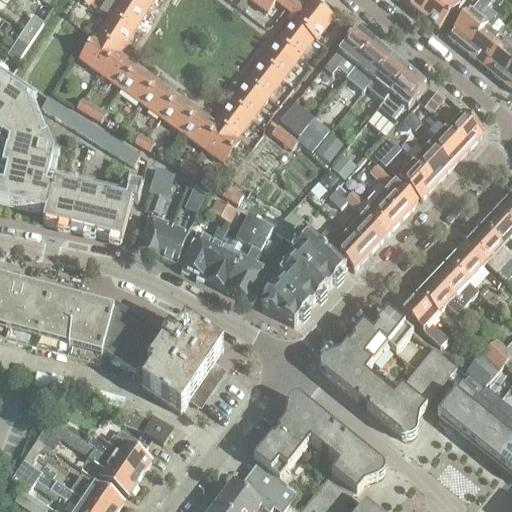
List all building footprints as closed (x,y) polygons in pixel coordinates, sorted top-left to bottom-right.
[(94,2),(91,0),(79,0),(78,2),(89,9),(94,2)] [(111,20),(135,35),(148,15),(124,0),(111,20)] [(124,0),(148,15),(157,0),(124,0)] [(279,9),(286,0),(285,0),(248,0),(248,1),(268,17),(276,6),(279,9)] [(286,0),(279,9),(285,13),(292,5),(286,0)] [(403,0),(401,2),(420,17),(433,0),(403,0)] [(433,0),(420,17),(439,32),(459,7),(450,0),(433,0)] [(450,41),(465,54),(485,31),(489,26),(495,18),(487,11),(494,2),(495,0),(475,0),(472,5),(475,8),(450,41)] [(291,26),(312,44),(314,46),(332,24),(307,5),(301,12),(300,11),(293,19),(289,24),(291,26)] [(33,19),(25,32),(35,39),(44,27),(33,19)] [(135,35),(111,20),(98,41),(122,55),(122,56),(135,35)] [(312,44),(291,26),(275,46),(298,63),(312,44)] [(349,80),(357,70),(358,71),(378,46),(360,31),(325,73),(333,80),(339,72),(349,80)] [(485,31),(465,54),(485,71),(505,46),(485,31)] [(17,43),(28,51),(35,39),(25,32),(17,43)] [(485,71),(502,85),(511,72),(511,36),(505,46),(485,71)] [(105,78),(122,55),(98,41),(97,40),(82,61),(105,78)] [(261,65),(283,82),(298,63),(275,46),(261,65)] [(358,71),(366,77),(349,98),(357,104),(367,92),(374,84),(375,85),(395,60),(378,46),(358,71)] [(122,55),(105,78),(124,92),(140,68),(122,56),(122,55)] [(412,73),(395,60),(375,85),(391,98),(412,73)] [(246,84),(268,101),(283,82),(261,65),(246,84)] [(143,106),(159,82),(140,68),(124,92),(143,106)] [(511,72),(502,85),(511,92),(511,72)] [(409,113),(429,88),(412,73),(391,98),(380,112),(394,123),(405,110),(409,113)] [(161,119),(178,96),(159,82),(143,106),(161,119)] [(0,175),(0,206),(44,217),(51,190),(45,188),(53,155),(47,140),(41,142),(26,104),(27,103),(0,83),(0,141),(7,146),(0,175)] [(231,102),(253,120),(268,101),(246,84),(231,102)] [(440,110),(447,102),(437,93),(430,102),(440,110)] [(180,133),(197,109),(178,96),(161,119),(180,133)] [(76,112),(84,117),(90,106),(82,101),(76,112)] [(46,102),(40,112),(46,116),(52,106),(46,102)] [(253,120),(231,102),(215,123),(216,123),(239,139),(253,120)] [(52,106),(46,116),(51,119),(57,109),(52,106)] [(92,122),(99,111),(90,106),(84,117),(92,122)] [(63,113),(57,109),(51,119),(56,123),(63,113)] [(199,147),(216,123),(215,123),(197,109),(180,133),(199,147)] [(99,111),(92,122),(100,127),(107,116),(99,111)] [(63,113),(56,123),(62,126),(68,116),(63,113)] [(465,113),(448,131),(470,153),(485,138),(482,135),(485,132),(465,113)] [(308,125),(295,115),(292,118),(288,115),(280,125),(283,127),(283,128),(296,140),(308,125)] [(74,119),(68,116),(62,126),(67,130),(74,119)] [(79,123),(74,119),(67,130),(72,133),(79,123)] [(84,126),(79,123),(72,133),(78,136),(84,126)] [(216,123),(199,147),(223,165),(242,141),(239,139),(216,123)] [(90,130),(84,126),(78,136),(83,140),(90,130)] [(279,128),(271,137),(276,142),(284,133),(280,129),(279,128)] [(95,133),(90,130),(83,140),(89,143),(95,133)] [(448,131),(438,142),(428,133),(421,140),(431,149),(432,147),(455,169),(470,153),(448,131)] [(100,136),(95,133),(89,143),(94,146),(100,136)] [(284,149),(292,139),(284,133),(276,142),(284,149)] [(313,153),(323,141),(314,133),(304,146),(313,153)] [(106,140),(100,136),(94,146),(99,150),(106,140)] [(142,151),(148,141),(140,136),(134,147),(142,151)] [(330,166),(344,148),(329,137),(315,155),(330,166)] [(292,139),(284,149),(291,155),(299,145),(292,139)] [(111,143),(106,140),(99,150),(105,153),(111,143)] [(439,186),(455,169),(432,147),(431,149),(421,140),(414,147),(424,156),(417,164),(439,186)] [(148,141),(142,151),(149,156),(155,145),(148,141)] [(116,146),(111,143),(105,153),(110,156),(116,146)] [(122,150),(116,146),(110,156),(116,160),(122,150)] [(127,153),(122,150),(116,160),(121,163),(127,153)] [(376,161),(386,171),(395,163),(384,152),(376,161)] [(133,157),(127,153),(121,163),(126,166),(133,157)] [(166,164),(174,169),(180,160),(172,155),(166,164)] [(138,160),(133,157),(126,166),(132,170),(138,160)] [(345,183),(356,170),(344,159),(332,172),(345,183)] [(185,178),(192,167),(184,162),(177,173),(185,178)] [(401,181),(423,202),(439,186),(417,164),(405,176),(399,170),(392,177),(399,183),(401,181)] [(192,167),(185,178),(193,182),(199,172),(192,167)] [(403,224),(418,208),(377,169),(369,177),(388,194),(380,202),(403,224)] [(42,226),(122,246),(132,206),(138,208),(142,190),(130,187),(126,203),(52,185),(51,190),(44,217),(42,226)] [(230,204),(236,194),(228,189),(222,199),(230,204)] [(198,212),(205,195),(193,190),(186,208),(198,212)] [(238,209),(238,208),(244,198),(236,194),(230,204),(238,209)] [(387,240),(403,224),(380,202),(371,212),(352,195),(347,200),(360,212),(358,213),(387,240)] [(511,201),(510,199),(495,215),(511,231),(511,201)] [(164,203),(154,200),(149,214),(159,218),(164,203)] [(212,212),(209,217),(210,217),(231,229),(238,216),(233,213),(221,207),(216,204),(212,212)] [(343,229),(349,234),(348,235),(371,257),(387,240),(358,213),(343,229)] [(511,260),(511,231),(495,215),(481,230),(511,260)] [(205,283),(227,295),(263,229),(240,217),(231,235),(228,233),(224,240),(227,242),(205,283)] [(156,262),(168,232),(167,232),(168,227),(158,223),(156,228),(148,225),(137,254),(156,262)] [(227,295),(251,307),(267,275),(255,269),(261,259),(260,259),(273,235),(263,229),(227,295)] [(353,275),(371,257),(348,235),(349,234),(343,229),(332,241),(326,234),(319,242),(353,275)] [(465,247),(487,268),(496,277),(511,260),(481,230),(465,247)] [(187,240),(168,232),(156,262),(175,269),(182,272),(197,241),(188,237),(187,240)] [(267,302),(260,313),(292,331),(346,274),(306,237),(294,250),(299,255),(282,273),(288,278),(269,297),(267,302)] [(182,272),(205,283),(227,242),(224,240),(220,238),(214,248),(198,239),(197,241),(182,272)] [(461,251),(445,267),(467,288),(469,287),(483,272),(461,251)] [(445,267),(431,282),(463,313),(478,296),(469,287),(467,288),(445,267)] [(0,342),(38,353),(54,293),(0,278),(0,342)] [(431,282),(415,298),(437,319),(447,309),(457,319),(463,313),(431,282)] [(54,293),(38,353),(100,369),(104,357),(114,314),(115,309),(54,293)] [(429,328),(437,319),(415,298),(400,314),(439,351),(446,344),(429,328)] [(147,370),(162,347),(115,315),(115,314),(114,314),(104,357),(147,386),(155,375),(147,370)] [(395,358),(412,337),(387,316),(376,329),(378,331),(373,337),(372,338),(387,350),(387,351),(395,358)] [(143,391),(182,417),(190,404),(199,410),(224,372),(216,366),(224,354),(186,328),(175,344),(168,338),(162,347),(147,370),(155,375),(147,386),(143,391)] [(365,330),(353,344),(348,351),(371,369),(387,351),(387,350),(372,338),(373,337),(365,330)] [(503,371),(509,363),(511,360),(511,358),(505,352),(506,351),(497,342),(480,360),(498,377),(503,371)] [(324,380),(399,442),(416,421),(418,423),(425,414),(424,412),(455,373),(432,353),(392,401),(364,378),(371,369),(348,351),(324,380)] [(498,377),(480,360),(465,376),(483,393),(484,392),(485,392),(498,377)] [(511,389),(511,388),(511,369),(508,375),(507,374),(501,381),(511,389)] [(36,376),(33,389),(81,402),(84,389),(36,376)] [(461,389),(444,410),(436,420),(452,433),(477,402),(476,401),(461,389)] [(452,433),(467,445),(500,404),(485,392),(484,392),(483,393),(476,401),(477,402),(452,433)] [(121,414),(125,401),(101,394),(97,407),(121,414)] [(511,419),(511,414),(500,404),(467,445),(481,457),(511,419)] [(378,468),(303,406),(277,437),(301,456),(308,448),(337,470),(304,511),(342,511),(353,499),(355,500),(363,491),(361,489),(378,468)] [(511,449),(511,419),(481,457),(496,469),(511,449)] [(88,448),(88,447),(51,422),(45,430),(36,442),(44,448),(52,436),(78,454),(79,453),(97,466),(98,464),(107,471),(100,481),(129,500),(140,483),(88,448)] [(144,436),(162,447),(164,449),(173,435),(154,422),(144,436)] [(149,451),(141,445),(122,432),(116,441),(114,440),(108,449),(94,439),(88,447),(88,448),(140,483),(152,466),(143,459),(149,451)] [(277,437),(256,464),(280,484),(301,456),(277,437)] [(56,486),(59,488),(60,488),(64,482),(45,470),(44,471),(34,464),(44,449),(36,443),(22,463),(24,465),(43,477),(52,483),(56,486)] [(511,449),(496,469),(511,481),(511,480),(511,449)] [(255,470),(250,477),(252,479),(269,493),(266,498),(271,502),(273,504),(271,507),(277,511),(287,511),(288,511),(297,500),(278,486),(280,484),(256,464),(254,466),(257,468),(255,470)] [(11,484),(22,492),(29,497),(43,477),(24,465),(11,484)] [(232,488),(216,509),(219,511),(259,511),(260,511),(277,511),(271,507),(273,504),(271,502),(266,498),(269,493),(252,479),(250,477),(238,493),(232,488)] [(120,511),(123,507),(95,488),(82,479),(70,495),(70,496),(94,511),(120,511)] [(94,511),(70,496),(70,495),(60,488),(59,488),(56,486),(50,495),(59,501),(60,500),(77,511),(94,511)] [(48,511),(50,511),(29,497),(22,492),(14,504),(26,511),(48,511)]
